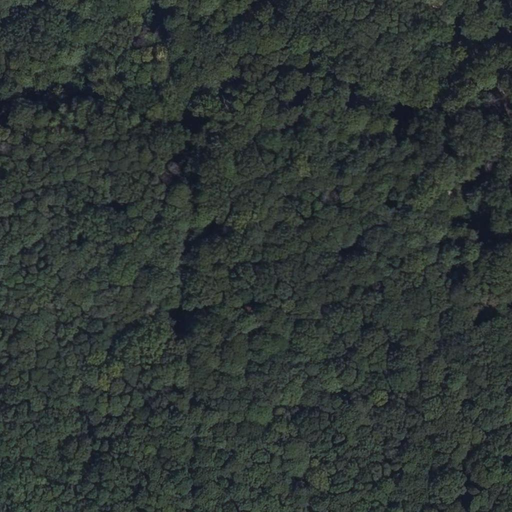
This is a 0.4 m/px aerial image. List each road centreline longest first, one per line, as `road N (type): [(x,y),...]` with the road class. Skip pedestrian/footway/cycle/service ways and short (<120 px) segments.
road 1 (track): [(201,452),(185,146),(160,0)]
road 2 (track): [(511,289),(245,0)]
